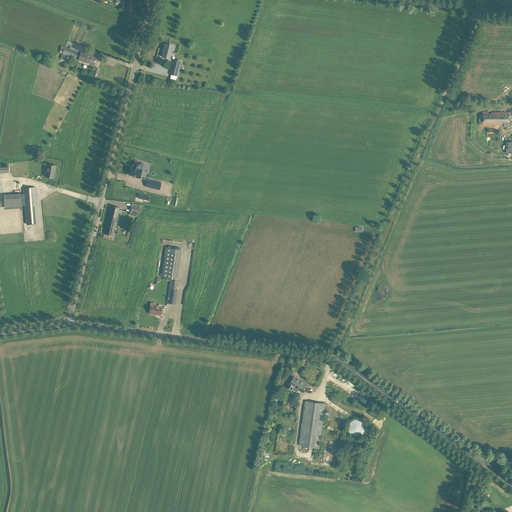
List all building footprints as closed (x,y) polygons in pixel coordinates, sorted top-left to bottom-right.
[(128,1),(128,2),(124,1),(123,5),(122,9),(133,11),(135,3),(132,2),(131,2),(128,1)] [(169,44),(165,43),(163,50),(162,49),(161,52),(163,52),(162,57),(169,58),(172,47),(169,46),(169,44)] [(79,50),(71,47),(70,49),(64,47),(64,49),(61,48),(59,52),(62,53),(61,54),(63,54),(76,59),(79,50)] [(97,57),(90,55),(81,52),(78,60),(94,65),(97,57)] [(173,61),(170,74),(177,76),(179,67),(180,61),(174,59),(173,61)] [(479,115),(479,125),(504,124),(504,126),(510,126),(509,112),(492,112),(492,114),(488,114),(488,112),(483,112),(483,115),(479,115)] [(138,161),(135,160),(134,161),(133,161),(132,167),(130,167),(130,169),(128,175),(133,176),(140,178),(142,170),(139,169),(140,163),(138,162),(138,161)] [(56,166),(47,164),(45,176),(54,178),(54,173),(54,172),(55,166),(56,166)] [(161,183),(147,180),(145,186),(159,190),(161,183)] [(38,223),(37,208),(35,187),(24,188),(25,209),(26,224),(38,223)] [(4,207),(21,205),(20,194),(4,195),(4,207)] [(137,212),(138,208),(139,205),(132,204),(131,211),(137,212)] [(104,234),(113,236),(117,221),(120,208),(111,206),(104,234)] [(167,303),(175,304),(177,290),(175,289),(181,250),(166,247),(162,277),(171,278),(167,303)] [(160,315),(162,307),(156,306),(156,305),(151,304),(149,312),(156,313),(156,314),(160,315)] [(291,382),(290,381),(287,387),(292,390),(293,387),(303,392),(308,384),(294,376),(291,382)] [(299,445),(319,448),(325,404),(305,401),(299,445)] [(349,427),(349,428),(349,429),(349,430),(349,431),(349,432),(350,433),(351,434),(351,435),(352,435),(353,436),(354,436),(355,437),(356,437),(357,437),(358,437),(359,437),(360,436),(361,436),(362,435),(363,435),(363,434),(364,434),(364,433),(365,432),(365,431),(366,430),(366,429),(366,428),(366,427),(366,426),(365,425),(365,424),(364,423),(364,422),(363,422),(363,421),(362,421),(361,420),(360,420),(359,419),(358,419),(357,419),(356,419),(355,420),(354,420),(353,420),(353,421),(352,421),(351,422),(350,423),(349,424),(349,425),(349,426),(349,427)]
